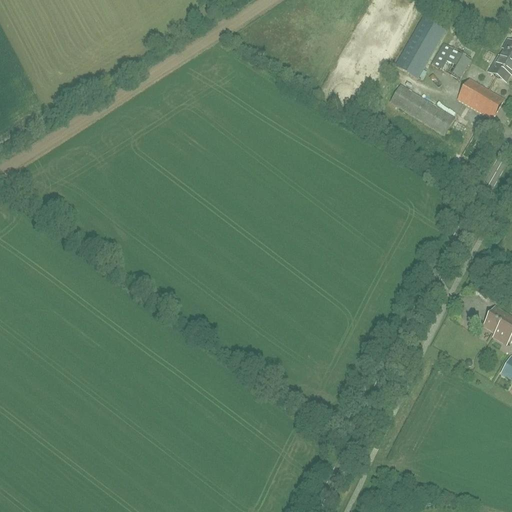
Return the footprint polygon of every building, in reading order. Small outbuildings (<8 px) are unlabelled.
[(418,80),(448,27),(426,14),(395,67),(418,80)] [(511,77),(511,76),(511,44),(508,42),(504,50),(506,51),(501,59),(499,58),(490,74),(504,82),(508,75),(511,77)] [(445,44),(433,66),(457,80),(458,78),(462,80),(473,60),(445,44)] [(492,121),(504,101),(469,81),(457,101),(492,121)] [(390,104),(444,137),(454,120),(400,87),(390,104)] [(487,300),(492,293),(482,285),(476,292),(487,300)] [(483,328),(495,335),(493,339),(502,344),(504,341),(511,344),(511,342),(511,319),(495,309),(483,328)] [(511,381),(511,358),(501,375),(511,381)]
